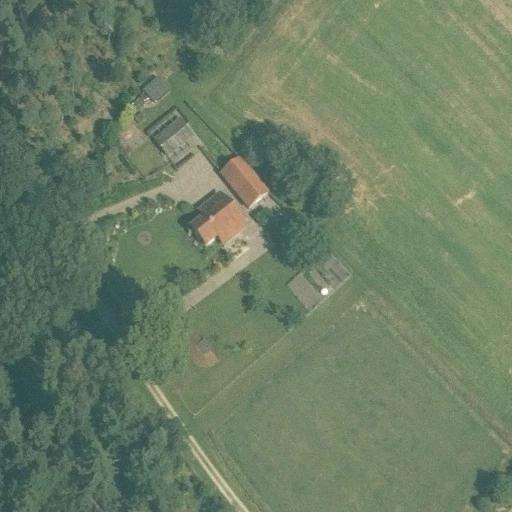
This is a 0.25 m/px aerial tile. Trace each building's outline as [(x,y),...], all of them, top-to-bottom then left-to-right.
[(152,108),(169,93),(159,81),(142,96),(152,108)] [(167,160),(194,139),(180,122),(153,143),(167,160)] [(247,213),(269,196),(241,160),(219,177),(247,213)] [(199,197),(220,188),(214,176),(194,185),(199,197)] [(235,237),(246,228),(220,195),(200,212),(205,218),(191,230),(206,248),(217,239),(219,242),(231,232),(235,237)] [(80,511),(95,511),(87,500),(77,507),(80,511)]
